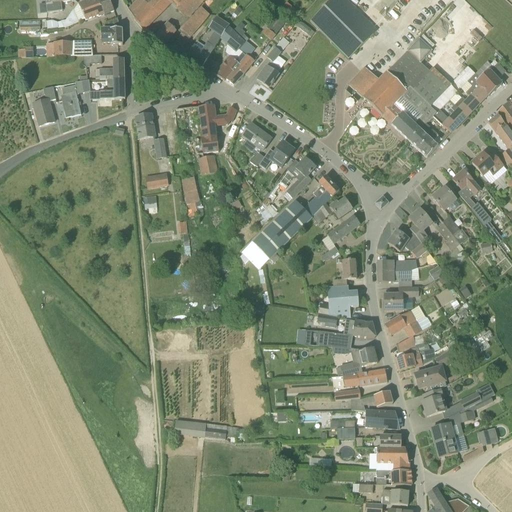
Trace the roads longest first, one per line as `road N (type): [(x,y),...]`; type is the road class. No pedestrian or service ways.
road 1 (track): [(130,112),(157,420),(154,511)]
road 2 (residential): [(419,482),(370,296),(370,240)]
road 3 (residential): [(365,189),(325,152),(229,94)]
road 4 (residential): [(399,192),(511,93)]
road 5 (residential): [(0,170),(130,112)]
road 6 (residential): [(229,94),(129,27)]
